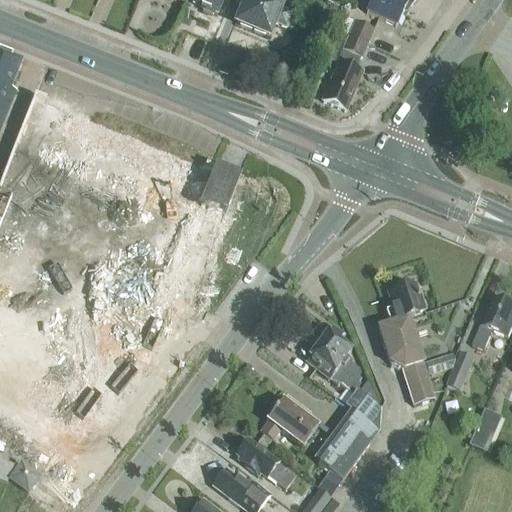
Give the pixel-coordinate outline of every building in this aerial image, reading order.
[(197,0),(194,7),(203,10),(202,12),(212,16),(213,14),(215,15),(221,1),(221,0),(197,0)] [(268,39),(273,25),(284,30),(290,15),(279,10),(280,10),(265,4),(266,0),(246,0),(236,26),(268,39)] [(372,0),(366,16),(396,29),(406,6),(410,8),(416,0),(372,0)] [(354,25),(348,40),(366,48),(373,33),(354,25)] [(361,61),(366,48),(348,40),(337,65),(339,66),(322,105),(345,114),(362,75),(354,72),(359,60),(361,61)] [(0,129),(14,94),(10,92),(21,64),(0,55),(0,129)] [(239,180),(238,180),(237,181),(34,101),(0,185),(0,437),(63,462),(85,405),(100,411),(123,355),(129,358),(129,359),(148,366),(157,343),(138,335),(136,339),(130,336),(145,298),(144,298),(147,290),(148,290),(148,289),(165,296),(164,298),(189,307),(239,180)] [(392,310),(390,311),(395,326),(377,331),(389,367),(402,373),(419,425),(430,421),(427,411),(429,410),(427,405),(434,402),(408,322),(423,317),(413,287),(410,288),(410,286),(399,289),(400,291),(387,295),(392,310)] [(511,332),(510,329),(511,324),(511,306),(503,303),(501,306),(494,303),(488,317),(486,317),(472,350),(483,355),(492,335),(507,341),(511,332)] [(331,331),(318,349),(342,366),(338,372),(357,386),(360,382),(357,380),(359,377),(358,373),(345,363),(350,355),(339,346),(340,345),(339,344),(342,340),(331,331)] [(338,372),(342,366),(318,349),(306,365),(329,383),(331,381),(354,399),(356,396),(358,397),(359,389),(357,386),(338,372)] [(446,361),(424,368),(428,380),(450,373),(446,361)] [(458,395),(464,382),(452,377),(446,390),(458,395)] [(354,417),(364,425),(374,411),(374,409),(358,397),(356,396),(354,399),(345,410),(354,417)] [(302,451),(316,432),(305,424),(306,423),(305,423),(310,417),(286,400),(282,405),(281,405),(275,412),(272,410),(265,420),(268,423),(266,424),(268,425),(260,436),(272,445),(279,434),(302,451)] [(374,409),(374,411),(364,425),(354,417),(318,467),(342,485),(378,435),(378,434),(379,413),(374,409)] [(470,449),(485,455),(499,422),(484,416),(470,449)] [(268,480),(285,493),(294,480),(270,462),(247,444),(236,459),(240,462),(237,465),(257,480),(260,477),(266,482),(268,480)] [(0,483),(6,486),(12,469),(0,463),(0,483)] [(27,496),(38,482),(20,468),(9,483),(27,496)] [(259,511),(269,499),(248,483),(244,488),(236,483),(235,485),(223,476),(213,489),(228,500),(227,502),(240,511),(259,511)] [(303,511),(321,511),(330,502),(318,493),(303,511)]
